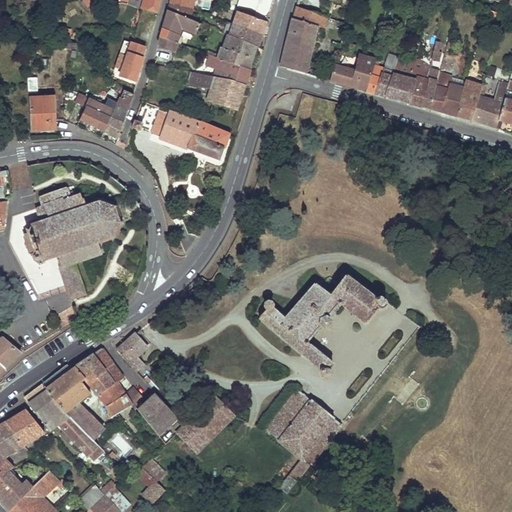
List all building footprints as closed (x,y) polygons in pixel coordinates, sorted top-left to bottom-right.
[(92,0),(82,0),(88,9),(96,4),(92,0)] [(170,0),(170,4),(192,9),(194,0),(170,0)] [(271,8),(272,0),(238,0),(236,7),(244,10),(243,14),(238,12),(234,25),(262,35),(266,25),(268,18),(269,13),(271,8)] [(188,19),(192,9),(170,4),(168,11),(188,19)] [(327,18),(296,6),(293,18),(280,66),(293,69),(305,73),(317,26),(324,28),(327,18)] [(188,19),(168,11),(166,16),(161,33),(160,38),(175,43),(181,29),(183,30),(195,34),(199,24),(188,19)] [(504,15),(498,13),(496,21),(502,23),(504,15)] [(262,35),(234,25),(227,22),(223,33),(229,35),(258,47),(262,35)] [(342,40),(345,28),(341,27),(337,38),(342,40)] [(258,47),(229,35),(226,45),(254,57),(256,52),(258,47)] [(174,53),(177,44),(175,43),(160,38),(158,43),(159,48),(174,53)] [(133,44),(131,43),(120,76),(129,79),(130,76),(136,78),(140,67),(143,59),(140,58),(144,48),(133,44)] [(222,43),(217,58),(250,69),(252,64),(254,57),(226,45),(222,43)] [(370,75),(366,91),(375,94),(384,96),(408,104),(417,71),(412,69),(414,62),(416,55),(419,46),(415,45),(412,54),(410,54),(408,59),(399,55),(395,65),(392,75),(382,72),(384,67),(378,66),(373,64),(370,75)] [(217,58),(205,54),(202,65),(215,70),(213,77),(232,80),(245,85),(247,78),(250,69),(217,58)] [(360,55),(356,71),(370,75),(373,64),(375,59),(360,55)] [(433,60),(416,55),(414,62),(430,68),(432,61),(433,60)] [(430,68),(414,62),(412,69),(417,71),(408,104),(414,106),(420,108),(430,70),(430,68)] [(384,67),(382,72),(392,75),(395,65),(385,63),(384,67)] [(356,71),(334,65),(330,81),(338,83),(366,91),(370,75),(356,71)] [(439,72),(430,70),(420,108),(425,109),(430,110),(438,76),(439,72)] [(192,72),(188,84),(210,89),(213,77),(192,72)] [(452,76),(439,72),(438,76),(451,80),(452,76)] [(451,80),(438,76),(430,110),(442,113),(456,117),(462,94),(448,91),(449,87),(451,80)] [(232,80),(213,77),(210,89),(207,101),(237,109),(239,101),(245,85),(232,80)] [(36,79),(28,79),(28,94),(36,94),(36,79)] [(508,84),(498,121),(504,123),(511,124),(511,92),(511,90),(511,81),(509,80),(508,84)] [(482,87),(465,82),(463,90),(462,94),(456,117),(462,119),(470,121),(482,87)] [(482,87),(470,121),(482,125),(496,129),(498,121),(508,84),(501,82),(501,84),(498,83),(493,101),(483,98),(487,85),(483,83),(482,87)] [(113,110),(104,132),(117,139),(120,132),(123,126),(128,111),(133,94),(123,90),(113,110)] [(79,95),(76,101),(85,105),(88,99),(79,95)] [(54,97),(29,98),(30,130),(45,129),(54,129),(54,97)] [(90,126),(104,132),(113,110),(88,99),(85,105),(87,106),(80,121),(90,126)] [(229,134),(169,111),(168,114),(161,137),(160,138),(219,160),(225,144),(229,134)] [(160,112),(152,134),(161,137),(168,114),(160,112)] [(142,123),(135,120),(132,129),(139,131),(142,123)] [(70,197),(66,187),(39,197),(41,206),(37,207),(36,208),(39,218),(29,221),(30,225),(27,226),(28,231),(24,233),(31,256),(32,256),(34,259),(39,263),(39,265),(45,263),(43,258),(55,254),(59,267),(60,267),(74,262),(101,252),(98,244),(98,243),(97,239),(108,235),(112,238),(114,237),(111,232),(117,223),(123,224),(123,221),(117,220),(113,209),(118,206),(116,203),(111,207),(101,203),(101,198),(98,198),(98,204),(86,207),(85,203),(83,198),(81,198),(80,194),(70,197)] [(69,298),(84,293),(81,284),(77,271),(74,262),(60,267),(59,267),(61,274),(64,281),(65,285),(69,298)] [(375,298),(345,275),(330,295),(316,283),(285,319),(272,307),(272,303),(269,301),(265,303),(265,306),(267,309),(259,317),(322,369),(322,371),(321,374),(324,377),(328,378),(331,375),(332,372),(330,368),(333,364),(306,342),(321,325),(325,328),(330,326),(331,321),(327,318),(341,301),(366,322),(378,307),(382,308),(384,307),(386,304),(385,300),(378,296),(375,298)] [(58,307),(55,297),(48,298),(50,309),(58,307)] [(117,350),(128,363),(136,371),(143,364),(136,357),(147,347),(135,334),(128,340),(117,350)] [(3,338),(0,338),(0,363),(5,368),(14,359),(21,353),(3,338)] [(123,377),(102,348),(88,357),(74,367),(82,379),(86,383),(90,387),(97,396),(99,395),(115,384),(123,377)] [(82,379),(74,367),(58,379),(45,388),(46,390),(92,439),(103,429),(78,403),(90,394),(87,390),(90,387),(86,383),(83,385),(79,381),(82,379)] [(405,402),(418,384),(412,379),(399,397),(405,402)] [(123,396),(115,384),(99,395),(105,405),(108,416),(132,403),(126,394),(123,396)] [(144,398),(134,386),(126,394),(132,403),(135,407),(144,398)] [(297,389),(273,421),(286,431),(278,440),(301,459),(309,465),(341,424),(297,389)] [(92,439),(46,390),(37,397),(28,403),(30,406),(45,424),(51,429),(58,424),(86,455),(87,455),(92,460),(102,451),(92,439)] [(157,394),(145,405),(151,412),(157,407),(162,413),(156,419),(162,427),(176,414),(157,394)] [(205,405),(202,408),(222,428),(233,416),(214,396),(210,400),(206,395),(201,401),(205,405)] [(145,405),(139,411),(144,418),(151,412),(145,405)] [(157,407),(151,412),(156,419),(162,413),(157,407)] [(202,408),(177,432),(196,452),(222,428),(202,408)] [(44,433),(26,409),(15,415),(5,421),(22,445),(44,433)] [(151,412),(144,418),(149,425),(156,419),(151,412)] [(156,419),(149,425),(156,433),(162,427),(156,419)] [(22,445),(5,421),(0,424),(0,451),(4,456),(22,445)] [(273,421),(266,430),(278,440),(286,431),(273,421)] [(4,456),(0,451),(0,485),(9,472),(13,467),(4,456)] [(118,455),(114,451),(110,455),(113,459),(118,455)] [(151,459),(141,468),(155,480),(157,482),(165,473),(151,459)] [(309,465),(301,459),(292,471),(300,477),(309,465)] [(141,468),(141,467),(134,475),(148,487),(155,480),(141,468)] [(32,487),(9,510),(11,511),(56,511),(42,498),(60,481),(49,470),(32,487)] [(9,472),(0,485),(0,500),(1,501),(9,510),(32,487),(25,479),(20,483),(9,472)] [(289,475),(279,487),(287,494),(297,481),(289,475)] [(148,487),(143,492),(152,502),(164,489),(157,482),(155,480),(148,487)] [(103,495),(105,494),(114,486),(110,482),(100,491),(103,495)] [(122,511),(134,501),(118,483),(114,486),(105,494),(103,495),(89,509),(92,511),(122,511)] [(100,491),(95,485),(78,500),(87,510),(89,509),(103,495),(100,491)]
